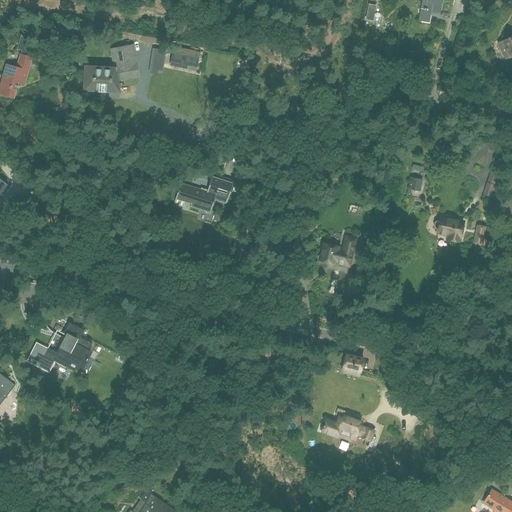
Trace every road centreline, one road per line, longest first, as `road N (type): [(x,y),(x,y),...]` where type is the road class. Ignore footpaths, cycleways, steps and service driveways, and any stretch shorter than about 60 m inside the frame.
road 1 (residential): [(64,277),(78,218),(92,202),(224,125),(358,101),(511,108)]
road 2 (tertiary): [(511,374),(64,277)]
road 3 (track): [(353,511),(511,452)]
